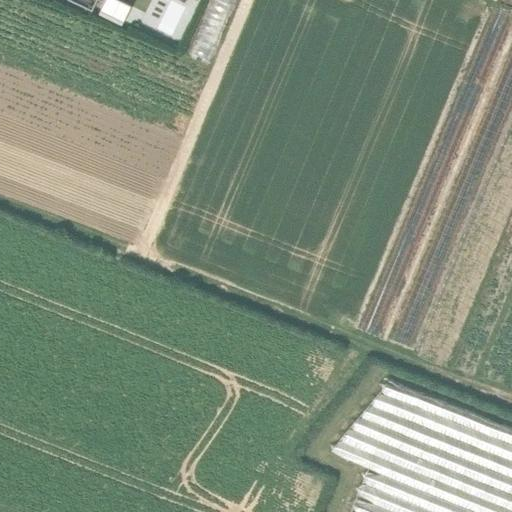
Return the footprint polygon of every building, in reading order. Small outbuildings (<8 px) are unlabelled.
[(68,0),(91,11),(96,0),(68,0)] [(129,0),(105,0),(102,9),(123,19),(132,1),(129,0)] [(227,24),(234,0),(216,0),(210,18),(227,24)] [(270,41),(284,0),(261,0),(248,37),(253,39),(262,14),(270,17),(263,38),(270,41)] [(458,27),(463,0),(447,0),(445,12),(449,13),(446,25),(458,27)] [(211,60),(221,32),(206,27),(196,55),(211,60)] [(181,255),(223,153),(209,147),(213,139),(205,136),(159,246),(181,255)] [(248,282),(271,290),(317,164),(310,161),(303,180),(287,174),(248,282)] [(340,185),(305,297),(324,303),(323,305),(342,311),(365,238),(345,232),(362,179),(365,179),(369,167),(355,162),(347,187),(340,185)] [(351,418),(339,453),(366,462),(349,511),(511,511),(511,438),(376,394),(370,412),(351,418)]
